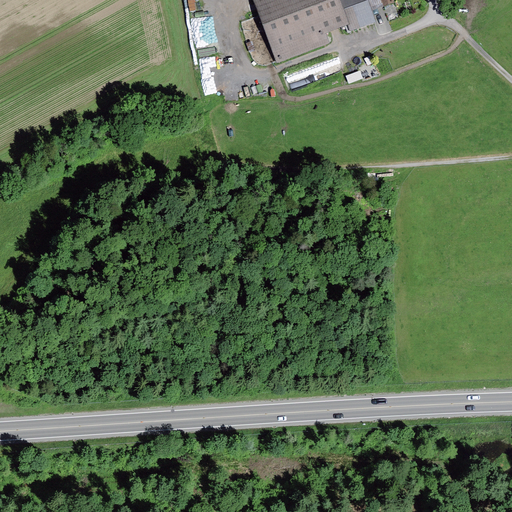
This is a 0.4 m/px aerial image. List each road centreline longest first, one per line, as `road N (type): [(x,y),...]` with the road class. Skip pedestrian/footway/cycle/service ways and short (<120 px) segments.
road 1 (trunk): [(511,402),(0,431)]
road 2 (track): [(240,0),(235,22),(246,62),(260,72),(352,41),(381,41),(443,12),(511,80)]
road 3 (track): [(511,156),(352,169)]
